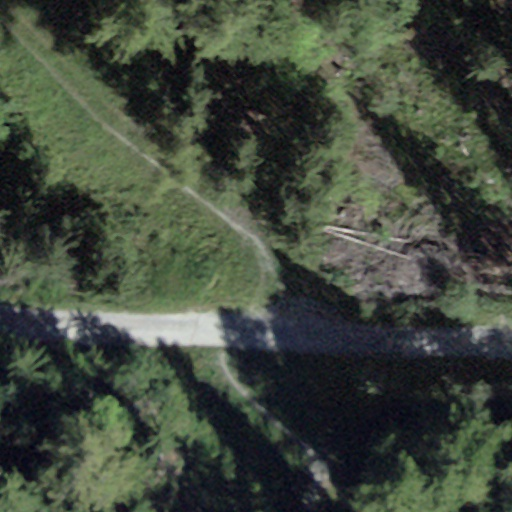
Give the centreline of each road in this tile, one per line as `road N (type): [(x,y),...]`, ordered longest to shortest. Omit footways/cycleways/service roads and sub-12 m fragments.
road 1 (track): [(297,350),(34,328),(0,318)]
road 2 (track): [(297,350),(478,346),(511,354)]
